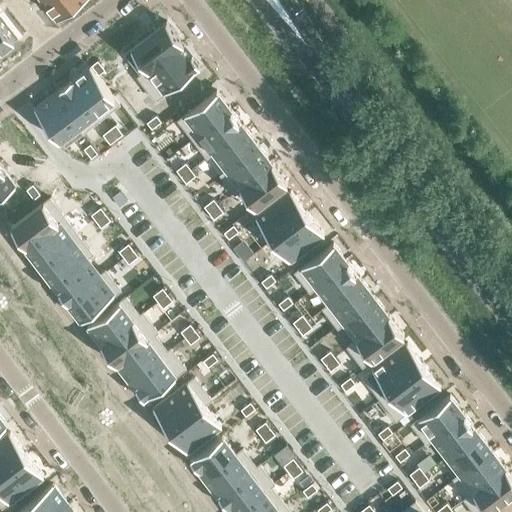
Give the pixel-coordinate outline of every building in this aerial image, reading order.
[(43,0),(57,18),(80,0),(43,0)] [(0,19),(0,49),(15,38),(0,19)] [(167,19),(125,51),(141,72),(138,75),(183,41),(167,19)] [(183,41),(138,75),(156,98),(200,64),(184,42),(183,41)] [(90,64),(72,78),(101,116),(120,102),(114,94),(90,64)] [(127,74),(117,81),(122,88),(132,80),(127,74)] [(72,78),(54,92),(83,130),(101,116),(72,78)] [(217,88),(178,118),(192,136),(231,107),(217,88)] [(54,92),(35,106),(64,145),(83,130),(54,92)] [(231,107),(192,136),(207,155),(245,125),(231,107)] [(157,113),(147,120),(152,127),(161,119),(157,113)] [(116,122),(109,127),(117,137),(123,132),(116,122)] [(245,125),(207,155),(207,156),(214,151),(227,167),(220,172),(221,173),(259,144),(245,125)] [(109,127),(103,132),(110,142),(117,137),(109,127)] [(91,142),(84,147),(92,156),(98,151),(91,142)] [(172,142),(162,149),(167,156),(176,148),(172,142)] [(259,144),(221,173),(235,191),(273,161),(259,144)] [(0,159),(0,193),(16,181),(0,159)] [(186,160),(176,168),(181,174),(191,167),(186,160)] [(273,161),(235,191),(235,192),(242,187),(255,205),(288,180),(273,161)] [(191,167),(181,174),(186,181),(196,173),(191,167)] [(60,179),(54,183),(61,193),(68,188),(60,179)] [(33,182),(27,187),(34,197),(41,192),(33,182)] [(291,188),(256,215),(273,237),(308,210),(291,188)] [(120,189),(113,195),(120,204),(127,199),(120,189)] [(50,195),(12,225),(26,244),(65,214),(50,195)] [(214,197),(204,204),(209,211),(219,203),(214,197)] [(219,203),(209,211),(214,217),(224,210),(219,203)] [(101,205),(91,213),(96,219),(106,211),(101,205)] [(308,210),(273,237),(289,258),(324,232),(308,210)] [(106,211),(96,219),(101,225),(111,218),(106,211)] [(65,214),(26,244),(27,245),(40,262),(79,232),(65,214)] [(234,223),(224,230),(229,236),(239,229),(234,223)] [(79,232),(40,262),(54,280),(93,250),(79,232)] [(334,240),(295,270),(310,289),(348,259),(334,240)] [(129,241),(119,249),(124,255),(134,248),(129,241)] [(134,248),(124,255),(129,262),(139,254),(134,248)] [(93,250),(54,280),(68,298),(106,268),(99,273),(87,256),(93,251),(93,250)] [(348,259),(310,289),(317,285),(329,301),(323,306),(323,307),(362,277),(348,259)] [(106,268),(68,298),(82,317),(121,287),(106,268)] [(271,271),(262,279),(267,285),(276,278),(271,271)] [(362,277),(323,307),(337,325),(376,295),(362,277)] [(163,285),(153,293),(158,299),(168,292),(163,285)] [(168,292),(158,299),(163,306),(173,299),(168,292)] [(126,294),(88,324),(101,342),(102,342),(144,310),(143,310),(140,312),(126,294)] [(288,294),(279,301),(284,308),(293,300),(288,294)] [(376,295),(337,325),(338,326),(344,321),(357,337),(347,345),(348,345),(390,313),(389,313),(376,295)] [(144,310),(102,342),(116,361),(158,329),(144,310)] [(303,312),(293,320),(298,326),(308,319),(303,312)] [(390,313),(348,345),(363,364),(404,332),(390,313)] [(308,319),(298,326),(303,333),(313,325),(308,319)] [(190,322),(181,329),(186,335),(195,328),(190,322)] [(195,328),(186,335),(191,342),(200,335),(195,328)] [(158,329),(116,361),(116,362),(117,361),(130,379),(171,347),(171,346),(168,348),(155,332),(158,329)] [(408,340),(363,374),(380,396),(424,362),(408,340)] [(171,347),(130,379),(144,397),(186,365),(171,347)] [(330,348),(321,356),(326,362),(335,355),(330,348)] [(213,351),(203,358),(208,365),(218,358),(213,351)] [(335,355),(326,362),(331,369),(340,361),(335,355)] [(424,362),(380,396),(396,418),(441,384),(424,362)] [(195,374),(153,406),(170,428),(212,396),(195,374)] [(351,375),(341,382),(346,389),(356,381),(351,375)] [(450,392),(412,422),(426,440),(465,411),(450,392)] [(212,396),(170,428),(187,450),(222,423),(206,402),(212,397),(212,396)] [(251,400),(241,407),(246,414),(255,406),(251,400)] [(465,411),(426,440),(427,441),(433,436),(446,454),(479,429),(465,411)] [(266,420),(256,427),(261,433),(271,426),(266,420)] [(388,423),(378,431),(383,437),(393,430),(388,423)] [(271,426),(261,433),(266,440),(276,432),(271,426)] [(479,429),(446,454),(460,471),(453,476),(454,477),(492,447),(479,429)] [(11,430),(0,437),(0,472),(27,451),(11,430)] [(223,433),(190,457),(205,476),(244,447),(243,446),(236,451),(223,433)] [(405,446),(395,453),(400,459),(410,452),(405,446)] [(244,447),(205,476),(219,495),(261,462),(260,462),(257,464),(244,447)] [(492,447),(454,477),(467,494),(464,497),(465,497),(507,465),(506,464),(506,465),(492,447)] [(27,451),(0,472),(0,501),(2,505),(44,473),(27,451)] [(293,456),(284,463),(289,469),(298,462),(293,456)] [(261,462),(219,495),(232,511),(274,480),(261,462)] [(298,462),(289,469),(293,476),(303,468),(298,462)] [(419,464),(410,472),(415,478),(424,471),(419,464)] [(511,472),(507,465),(465,497),(475,511),(484,511),(511,491),(511,472)] [(424,471),(415,478),(420,485),(429,477),(424,471)] [(274,480),(232,511),(270,511),(285,501),(272,484),(275,481),(274,480)] [(313,481),(303,488),(308,495),(318,487),(313,481)] [(53,482),(13,511),(52,511),(67,501),(53,482)] [(387,488),(381,493),(388,502),(395,498),(387,488)] [(425,511),(416,499),(398,511),(425,511)] [(327,500),(318,507),(321,511),(324,511),(332,506),(327,500)] [(75,511),(67,501),(52,511),(75,511)] [(293,511),(285,501),(270,511),(293,511)] [(447,501),(437,508),(440,511),(445,511),(452,507),(447,501)] [(369,502),(363,507),(367,511),(376,511),(377,511),(369,502)]
